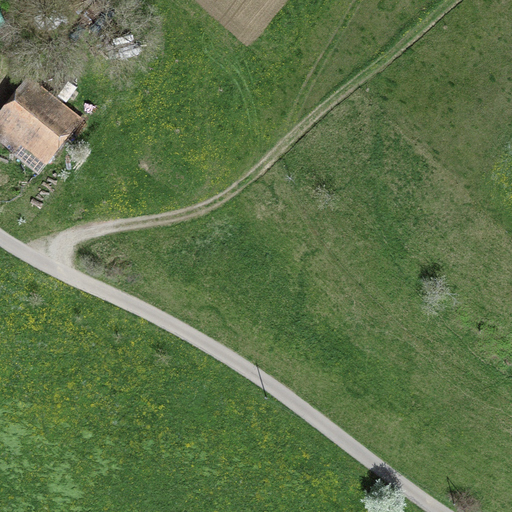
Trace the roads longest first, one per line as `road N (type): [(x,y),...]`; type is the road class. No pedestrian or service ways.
road 1 (unclassified): [(440,511),(248,369),(0,236)]
road 2 (track): [(42,261),(80,233),(204,210),(454,0)]
